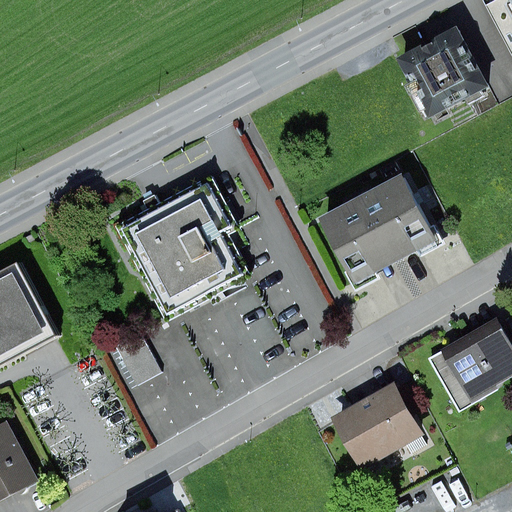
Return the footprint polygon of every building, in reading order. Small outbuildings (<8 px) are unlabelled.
[(443,17),(425,23),(430,40),(448,34),(443,17)] [(460,32),(405,61),(417,84),(410,88),(423,112),(431,107),(435,115),(489,88),(460,32)] [(214,177),(120,226),(168,318),(251,275),(229,231),(239,225),(214,177)] [(402,182),(325,221),(359,287),(381,276),(377,267),(423,244),(427,253),(446,243),(437,225),(427,230),(402,182)] [(20,263),(0,273),(0,365),(58,334),(20,263)] [(511,352),(496,324),(432,361),(460,410),(496,390),(493,383),(511,372),(511,352)] [(394,389),(336,421),(359,464),(405,440),(408,445),(420,439),(394,389)] [(6,426),(0,428),(0,499),(34,482),(6,426)]
